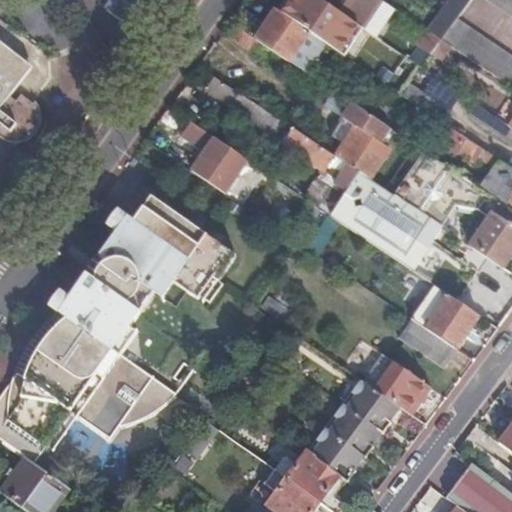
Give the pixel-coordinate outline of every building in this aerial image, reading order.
[(103,0),(99,7),(141,38),(168,0),(103,0)] [(315,0),(367,34),(386,5),(378,0),(315,0)] [(452,19),(466,0),(446,0),(425,31),(429,34),(436,39),(452,19)] [(511,0),(486,0),(511,17),(511,0)] [(274,11),(256,39),(309,75),(328,46),(274,11)] [(438,40),(446,45),(511,88),(511,59),(452,19),(436,39),(438,40)] [(230,36),(249,49),(256,39),(236,26),(230,36)] [(431,51),(438,40),(436,39),(429,34),(420,49),(429,55),(431,51)] [(431,51),(439,56),(446,45),(438,40),(431,51)] [(0,127),(8,128),(13,126),(16,124),(21,120),(26,111),(26,105),(24,99),(22,93),(18,95),(8,86),(3,91),(0,88),(0,84),(18,62),(0,48),(0,127)] [(229,105),(267,130),(275,117),(195,65),(188,74),(231,102),(229,105)] [(443,122),(444,122),(451,111),(411,85),(403,96),(443,122)] [(61,89),(44,100),(55,119),(73,109),(61,89)] [(358,171),(367,177),(381,155),(366,146),(371,137),(381,144),(391,128),(352,102),(330,134),(340,142),(332,154),(346,163),(358,171)] [(466,113),(507,141),(511,133),(511,127),(474,102),(466,113)] [(185,118),(165,147),(197,168),(217,140),(185,118)] [(478,156),(494,166),(499,159),(444,122),(443,122),(430,141),(454,157),(458,152),(474,162),(478,156)] [(290,126),(280,141),(310,162),(314,157),(337,172),(331,182),(338,186),(344,190),(358,171),(346,163),(332,154),(290,126)] [(335,201),(326,212),(338,220),(412,270),(456,206),(473,207),(487,216),(490,211),(497,216),(505,204),(480,188),(419,147),(390,192),(367,177),(358,171),(344,190),(335,201)] [(505,204),(511,208),(511,168),(500,160),(480,188),(505,204)] [(335,201),(344,190),(338,186),(322,210),(326,212),(335,201)] [(280,205),(315,229),(324,215),(289,192),(280,205)] [(13,372),(0,391),(0,442),(21,457),(29,463),(67,411),(104,436),(113,426),(148,415),(164,404),(173,397),(117,354),(135,332),(128,328),(164,278),(190,298),(202,278),(208,282),(225,256),(146,199),(129,223),(122,219),(97,253),(90,256),(85,261),(83,267),(82,276),(55,312),(63,318),(50,329),(39,342),(33,353),(26,366),(21,378),(13,372)] [(511,248),(511,208),(505,204),(497,216),(490,211),(487,216),(467,244),(500,266),(511,248)] [(303,246),(315,254),(338,220),(326,212),(324,215),(315,229),(303,246)] [(411,318),(455,347),(478,314),(431,284),(425,295),(409,317),(411,318)] [(259,307),(281,322),(289,311),(266,296),(259,307)] [(399,337),(442,366),(455,347),(411,318),(399,337)] [(362,381),(398,406),(409,413),(428,385),(421,380),(422,379),(421,378),(420,379),(379,352),(360,380),(362,381)] [(303,453),(343,481),(345,482),(354,469),(353,468),(362,455),(364,456),(372,445),(370,444),(379,431),(381,433),(390,421),(388,420),(398,406),(362,381),(354,392),(349,389),(340,401),(345,404),(336,416),(331,413),(323,425),(328,429),(319,441),(314,438),(303,453)] [(188,443),(201,452),(215,431),(203,423),(188,443)] [(511,423),(497,443),(511,454),(511,423)] [(272,471),(318,503),(323,508),(333,494),(328,489),(333,482),(340,485),(343,481),(303,453),(294,466),(281,457),(272,471)] [(0,487),(0,495),(23,511),(48,511),(65,488),(29,463),(21,457),(11,472),(6,479),(0,487)] [(170,469),(182,478),(189,469),(176,460),(170,469)] [(511,511),(511,495),(470,463),(444,498),(452,503),(463,511),(511,511)] [(1,475),(6,479),(11,472),(6,468),(1,475)] [(241,511),(311,511),(318,503),(272,471),(264,482),(276,490),(263,507),(252,498),(241,511)] [(71,493),(65,489),(59,497),(65,501),(71,493)] [(463,511),(452,503),(445,511),(463,511)]
